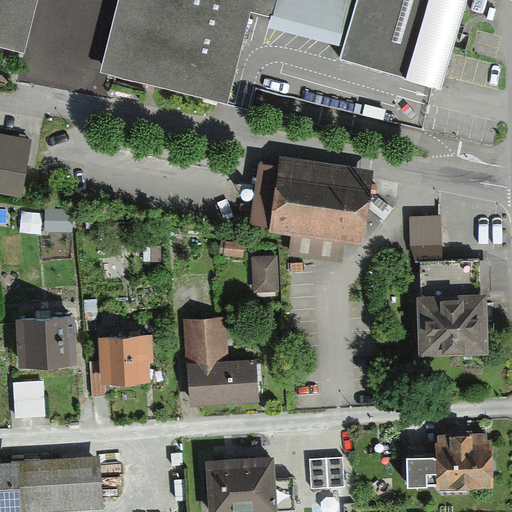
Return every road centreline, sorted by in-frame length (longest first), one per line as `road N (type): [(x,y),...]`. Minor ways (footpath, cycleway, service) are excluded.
road 1 (residential): [(511,404),(0,441)]
road 2 (residential): [(511,187),(53,97)]
